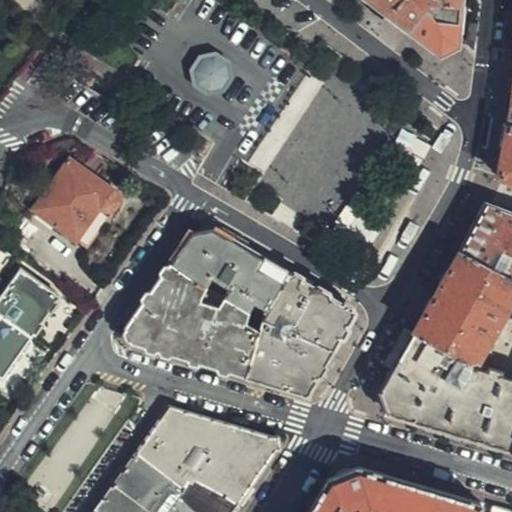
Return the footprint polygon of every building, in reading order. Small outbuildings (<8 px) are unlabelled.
[(373,0),(402,22),(440,50),(456,43),(460,0),(373,0)] [(214,51),(200,54),(193,66),(196,81),(207,88),(222,85),(229,74),(226,59),(214,51)] [(511,121),(506,120),(497,173),(511,178),(511,121)] [(93,176),(70,160),(34,211),(77,243),(100,211),(107,215),(115,214),(120,209),(121,201),(117,192),(93,176)] [(511,214),(489,207),(463,252),(511,278),(511,214)] [(190,237),(171,264),(210,288),(214,281),(230,290),(226,297),(251,313),(261,319),(266,310),(288,274),(244,248),(215,231),(190,237)] [(391,413),(511,449),(511,378),(490,372),(472,369),(474,361),(479,360),(511,302),(511,278),(463,252),(383,391),(391,413)] [(210,288),(171,264),(128,327),(132,342),(247,377),(261,329),(249,323),(251,313),(226,297),(221,306),(201,303),(210,288)] [(22,272),(0,302),(0,315),(32,337),(35,334),(38,335),(44,325),(42,323),(50,312),(53,314),(60,305),(57,302),(60,298),(22,272)] [(298,280),(288,274),(266,310),(334,349),(356,313),(342,305),(298,280)] [(261,329),(247,377),(282,387),(303,394),(312,389),(322,371),(334,349),(266,310),(261,319),(263,320),(261,329)] [(32,337),(0,315),(0,374),(4,378),(32,337)] [(170,408),(138,453),(196,494),(198,491),(225,511),(232,511),(234,510),(277,451),(282,450),(279,438),(276,438),(170,408)] [(138,453),(102,505),(110,511),(225,511),(198,491),(196,494),(138,453)] [(482,511),(484,507),(362,473),(332,487),(317,511),(482,511)]
